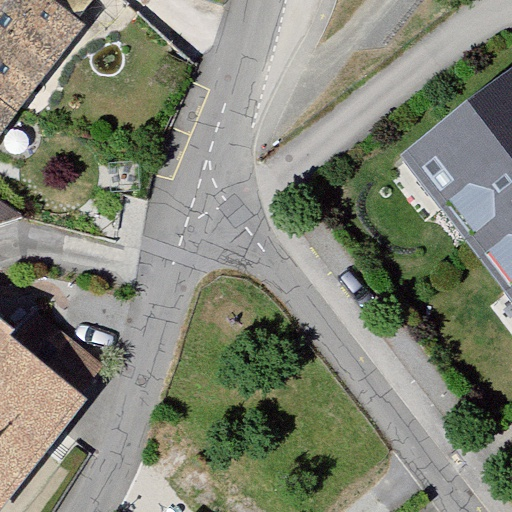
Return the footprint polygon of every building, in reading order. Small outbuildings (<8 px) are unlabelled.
[(0,168),(127,0),(0,0),(0,239),(33,230),(0,205),(0,168)] [(511,84),(414,162),(511,286),(511,84)] [(102,364),(36,312),(10,335),(0,347),(0,511),(88,399),(82,393),(102,364)] [(14,330),(0,318),(0,347),(10,335),(14,330)] [(240,511),(200,477),(169,511),(240,511)]
